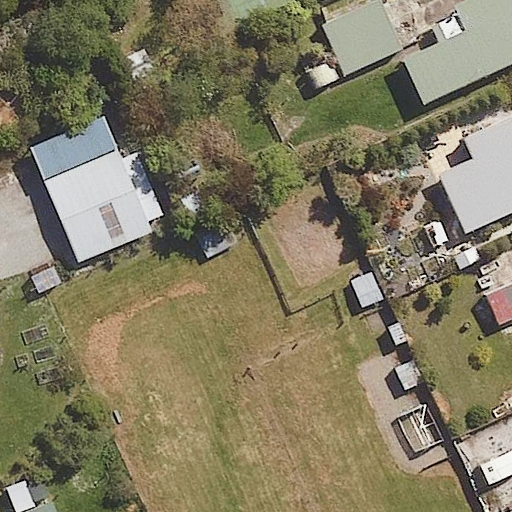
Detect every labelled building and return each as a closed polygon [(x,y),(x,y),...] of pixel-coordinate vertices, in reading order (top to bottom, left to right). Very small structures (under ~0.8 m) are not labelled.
[(212,0),(225,32),(305,0),(212,0)] [(326,52),(296,67),(308,94),(411,47),(389,0),(357,0),(312,21),(326,52)] [(511,61),(511,0),(456,0),(429,12),(442,40),(403,57),(424,102),(511,61)] [(439,173),(465,231),(511,210),(511,115),(464,137),(475,157),(439,173)] [(121,157),(103,116),(31,146),(79,261),(163,225),(133,153),(121,157)] [(232,245),(205,187),(181,198),(208,256),(232,245)] [(500,328),(511,322),(511,281),(485,293),(500,328)]
